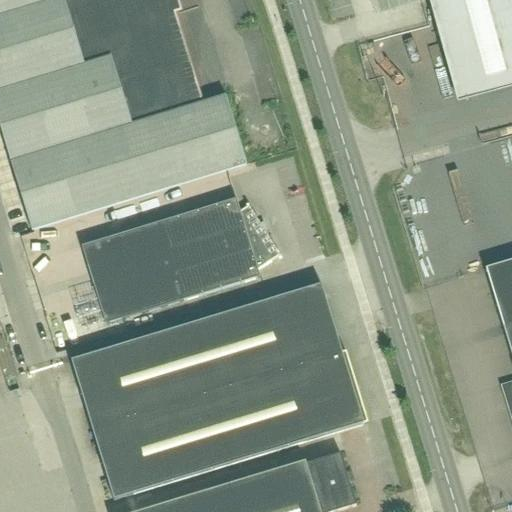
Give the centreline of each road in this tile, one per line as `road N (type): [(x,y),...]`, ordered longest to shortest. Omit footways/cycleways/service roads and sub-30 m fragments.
road 1 (tertiary): [(455,511),(348,162)]
road 2 (unclassified): [(80,511),(0,250)]
road 3 (tertiary): [(348,162),(298,0)]
road 4 (unclassified): [(348,162),(511,116)]
